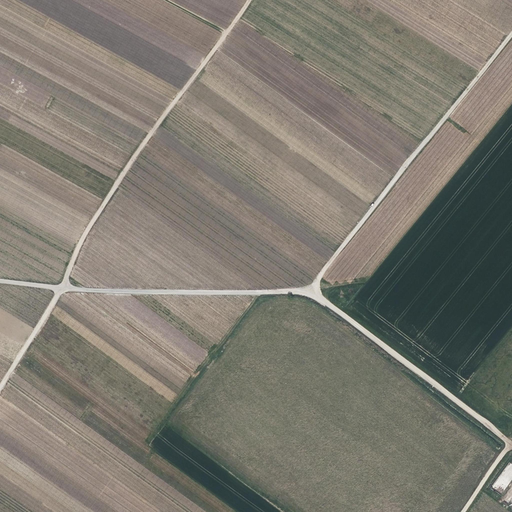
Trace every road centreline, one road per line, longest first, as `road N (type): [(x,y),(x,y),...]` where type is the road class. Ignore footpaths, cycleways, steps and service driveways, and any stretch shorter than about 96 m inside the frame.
road 1 (track): [(511,439),(308,289),(133,291),(0,280)]
road 2 (track): [(247,0),(122,170),(76,245),(63,287),(0,386)]
road 3 (track): [(511,34),(308,289)]
